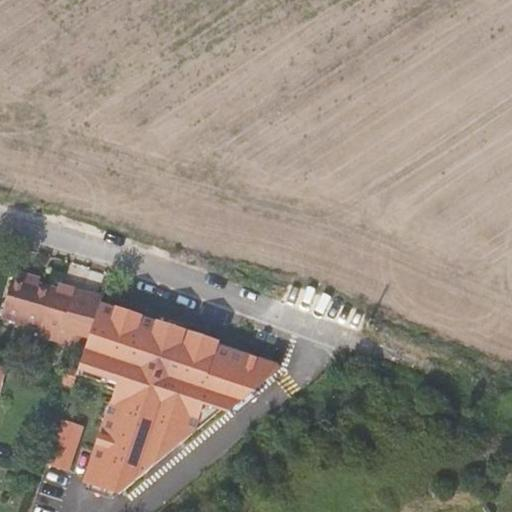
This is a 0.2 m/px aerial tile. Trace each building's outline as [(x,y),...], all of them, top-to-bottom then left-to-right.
[(98,290),(91,288),(92,284),(75,279),(73,285),(71,284),(54,278),(44,275),(45,269),(31,266),(17,312),(79,330),(82,338),(94,342),(107,303),(112,290),(100,286),(98,290)] [(55,272),(45,269),(44,275),(54,278),(55,272)] [(107,303),(94,342),(82,378),(111,388),(110,391),(120,395),(113,415),(112,415),(92,475),(134,493),(229,407),(240,407),(290,363),(287,358),(227,341),(226,346),(210,340),(211,336),(194,332),(195,328),(166,319),(165,320),(150,316),(151,314),(124,307),(124,309),(107,303)] [(212,333),(211,336),(210,340),(226,346),(227,341),(228,337),(212,333)] [(92,421),(70,414),(55,456),(78,464),(92,421)]
